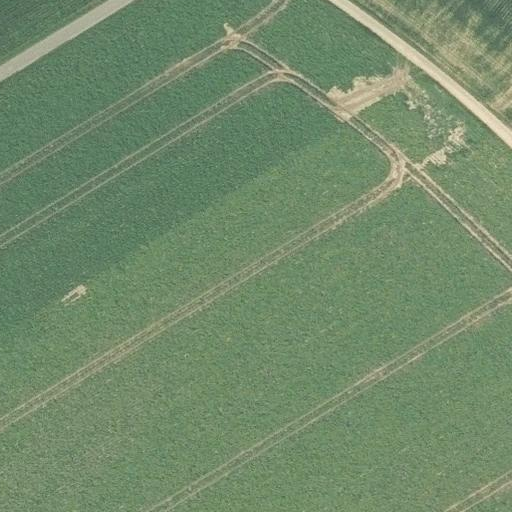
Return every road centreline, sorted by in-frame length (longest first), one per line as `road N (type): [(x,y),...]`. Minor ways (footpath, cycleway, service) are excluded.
road 1 (unclassified): [(511,141),(336,0)]
road 2 (unclassified): [(0,73),(119,0)]
